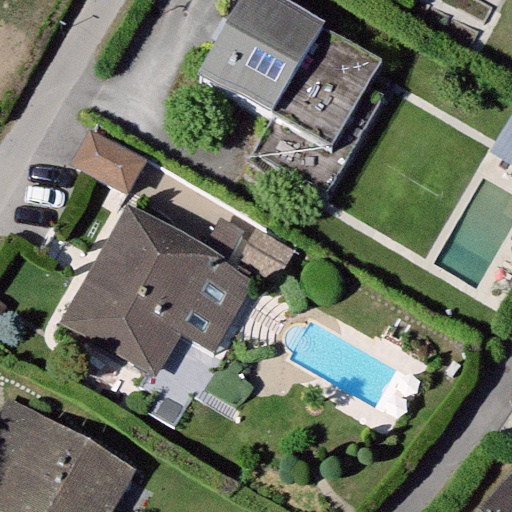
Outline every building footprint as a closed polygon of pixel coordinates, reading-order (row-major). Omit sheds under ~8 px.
[(254,1),(202,97),(332,168),(385,72),(254,1)] [(511,160),(511,118),(496,153),(511,160)] [(88,149),(70,180),(127,213),(145,183),(88,149)] [(129,226),(62,343),(153,396),(178,354),(213,374),(261,290),(275,298),(292,270),(222,230),(201,267),(129,226)] [(125,511),(137,492),(4,414),(0,420),(0,511),(125,511)] [(511,511),(511,495),(498,511),(511,511)]
